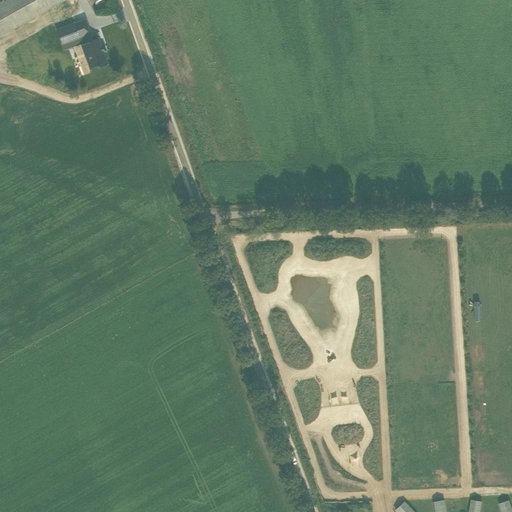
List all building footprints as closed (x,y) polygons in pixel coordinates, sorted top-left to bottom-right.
[(0,35),(63,0),(3,0),(0,2),(0,35)] [(427,141),(427,142),(475,140),(483,139),(483,152),(511,150),(511,44),(505,45),(505,36),(496,37),(496,45),(480,46),(472,47),(471,17),(451,17),(451,9),(442,9),(442,18),(423,18),(423,26),(415,26),(415,19),(391,20),(390,11),(369,12),(369,21),(345,21),(349,145),(419,142),(427,141)] [(60,45),(79,38),(74,25),(55,31),(60,45)] [(90,70),(107,64),(98,39),(81,45),(90,70)] [(446,511),(446,499),(434,500),(435,511),(446,511)] [(481,511),(483,500),(472,499),(470,511),(481,511)] [(416,511),(405,500),(395,510),(396,511),(416,511)] [(502,511),(511,511),(511,502),(511,500),(500,502),(502,511)]
